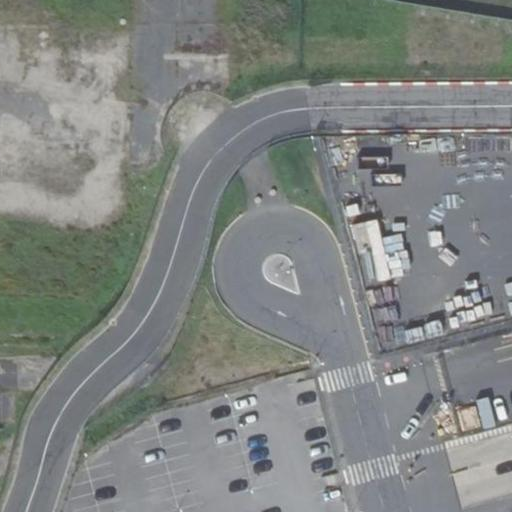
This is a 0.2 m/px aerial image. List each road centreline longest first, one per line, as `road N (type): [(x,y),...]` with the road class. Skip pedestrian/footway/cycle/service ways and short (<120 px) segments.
road 1 (unclassified): [(384,511),(332,320)]
road 2 (unclassified): [(332,320),(307,238),(267,234),(243,265)]
road 3 (unclassified): [(243,265),(247,291),(266,310),(332,320)]
